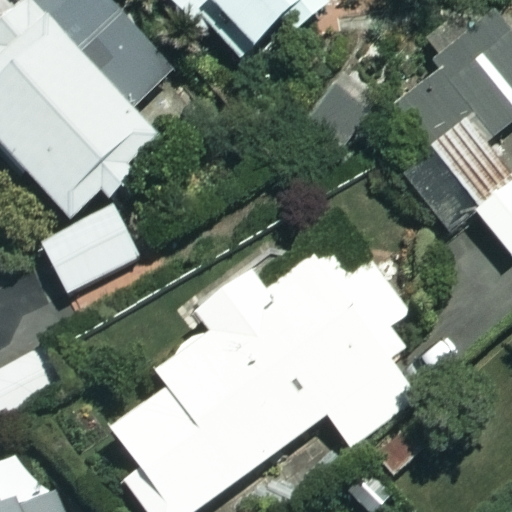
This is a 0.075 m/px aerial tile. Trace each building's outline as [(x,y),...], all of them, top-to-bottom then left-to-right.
[(0,136),(86,233),(125,212),(183,161),(166,142),(211,102),(119,0),(63,0),(0,56),(0,136)] [(176,0),(201,29),(224,10),(275,69),(341,12),(331,0),(176,0)] [(511,147),(511,22),(447,76),(454,85),(411,120),(511,240),(511,166),(503,155),(511,147)] [(125,212),(86,233),(49,266),(91,312),(159,251),(125,212)] [(429,403),(409,377),(425,364),(404,338),(427,320),(388,271),(364,291),(340,261),(285,305),(270,285),(216,328),(226,341),(173,383),(186,401),(130,445),(161,483),(143,498),(154,511),(233,511),(340,427),(362,456),(429,403)] [(71,511),(65,499),(34,511),(71,511)]
